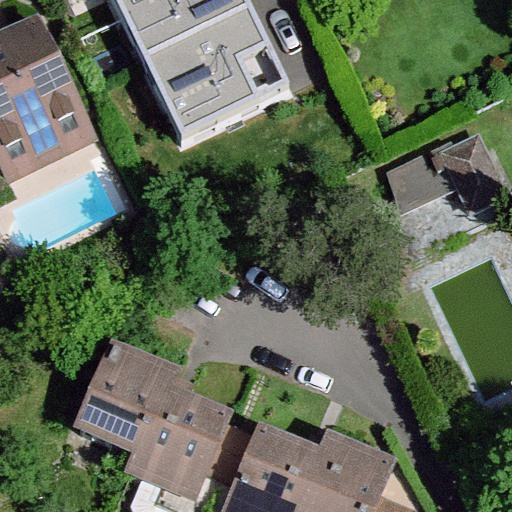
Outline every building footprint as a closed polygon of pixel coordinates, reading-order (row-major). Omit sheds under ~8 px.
[(218,0),(110,0),(145,76),(175,63),(212,143),(299,103),(252,3),(226,15),(218,0)] [(0,167),(7,181),(90,141),(33,23),(0,39),(0,167)] [(501,194),(476,142),(444,158),(469,209),(501,194)] [(214,511),(223,511),(255,435),(161,397),(169,380),(107,355),(75,434),(132,458),(125,475),(214,511)] [(369,511),(387,470),(326,445),(319,461),(255,435),(223,511),(369,511)]
